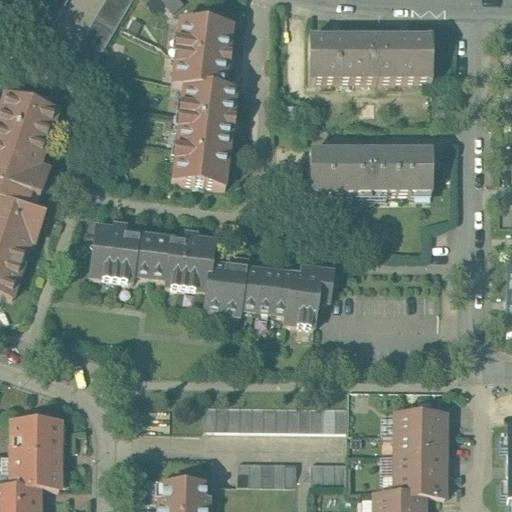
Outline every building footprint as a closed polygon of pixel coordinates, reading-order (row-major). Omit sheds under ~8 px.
[(66,5),(58,0),(41,0),(40,3),(60,15),(66,5)] [(127,12),(107,0),(106,0),(100,10),(121,22),(127,12)] [(133,1),(131,0),(107,0),(127,12),(133,1)] [(177,0),(159,0),(173,17),(184,8),(177,0)] [(60,15),(40,3),(34,13),(54,25),(60,15)] [(121,22),(100,10),(94,20),(115,32),(121,22)] [(54,25),(34,13),(27,24),(48,36),(54,25)] [(115,32),(94,20),(88,31),(109,43),(115,32)] [(48,36),(27,24),(21,34),(42,46),(48,36)] [(199,29),(178,27),(175,47),(174,47),(171,70),(172,70),(170,91),(182,92),(182,91),(224,97),(224,96),(227,71),(228,71),(229,60),(228,60),(232,33),(210,31),(210,30),(199,28),(199,29)] [(109,43),(88,31),(82,41),(103,53),(109,43)] [(42,46),(21,34),(15,45),(36,57),(42,46)] [(103,53),(82,41),(76,51),(97,63),(103,53)] [(272,59),(272,43),(262,43),(262,59),(272,59)] [(366,43),(308,43),(308,87),(366,87),(366,43)] [(429,43),(366,43),(366,87),(430,88),(429,43)] [(97,63),(76,51),(70,62),(91,74),(97,63)] [(91,74),(70,62),(64,73),(84,85),(91,74)] [(224,97),(182,91),(182,92),(179,111),(178,111),(175,134),(176,134),(174,154),(228,161),(231,135),(232,135),(234,124),(233,124),(236,97),(224,96),(224,97)] [(57,116),(4,98),(0,109),(0,299),(11,303),(30,248),(33,250),(43,221),(34,218),(48,174),(38,171),(57,116)] [(174,154),(173,154),(171,166),(172,166),(170,187),(192,190),(192,191),(202,192),(203,191),(224,194),(228,161),(174,154)] [(430,157),(308,157),(308,200),(430,201),(430,157)] [(124,230),(113,229),(112,234),(95,232),(88,284),(131,289),(132,282),(148,285),(153,242),(123,238),(124,230)] [(183,246),(153,242),(148,285),(165,287),(164,293),(205,298),(206,298),(209,270),(210,270),(213,246),(196,244),(196,239),(184,238),(183,246)] [(246,266),(232,264),(231,272),(210,270),(209,270),(206,298),(205,298),(202,319),(238,323),(239,317),(255,319),(260,276),(245,274),(246,266)] [(332,276),(300,272),(299,281),(260,276),(255,319),(284,322),(283,331),(313,334),(316,307),(328,309),(332,276)] [(215,410),(203,410),(203,434),(215,434),(215,410)] [(227,410),(215,410),(215,434),(227,434),(227,410)] [(239,410),(227,410),(227,434),(239,434),(239,410)] [(251,410),(239,410),(239,434),(251,434),(251,410)] [(263,410),(251,410),(251,434),(262,434),(263,410)] [(275,411),(263,410),(262,434),(274,435),(275,411)] [(287,411),(275,411),(274,435),(286,435),(287,411)] [(299,411),(287,411),(286,435),(298,435),(299,411)] [(310,411),(299,411),(298,435),(310,435),(310,411)] [(322,411),(310,411),(310,435),(322,435),(322,411)] [(334,411),(322,411),(322,435),(334,435),(334,411)] [(346,411),(334,411),(334,435),(346,435),(346,411)] [(380,419),(380,441),(389,441),(388,419),(380,419)] [(444,421),(393,420),(393,421),(394,421),(394,441),(443,442),(444,422),(444,421)] [(58,428),(10,428),(10,494),(10,495),(37,495),(37,496),(58,496),(58,428)] [(443,442),(394,441),(394,461),(393,461),(444,462),(443,462),(443,442)] [(444,462),(393,461),(393,462),(394,462),(393,482),(443,482),(443,463),(444,463),(444,462)] [(249,466),(237,466),(236,490),(248,490),(249,466)] [(260,466),(249,466),(248,490),(260,490),(260,466)] [(272,466),(260,466),(260,490),(272,490),(272,466)] [(284,467),(272,466),(272,490),(284,491),(284,467)] [(296,467),(284,467),(284,491),(295,491),(296,467)] [(322,467),(310,467),(309,491),(321,491),(322,467)] [(333,467),(322,467),(321,491),(333,491),(333,467)] [(345,467),(333,467),(333,491),(345,491),(345,467)] [(443,482),(393,482),(393,501),(393,502),(423,502),(423,503),(443,503),(444,502),(443,503),(443,482)] [(204,490),(162,489),(161,504),(156,504),(155,511),(209,511),(209,504),(204,504),(204,490)] [(37,495),(10,495),(10,494),(0,494),(0,511),(37,511),(37,496),(37,495)] [(423,502),(393,502),(393,501),(372,501),(372,502),(373,502),(372,511),(422,511),(423,503),(423,502)] [(368,511),(369,502),(361,502),(360,511),(368,511)]
